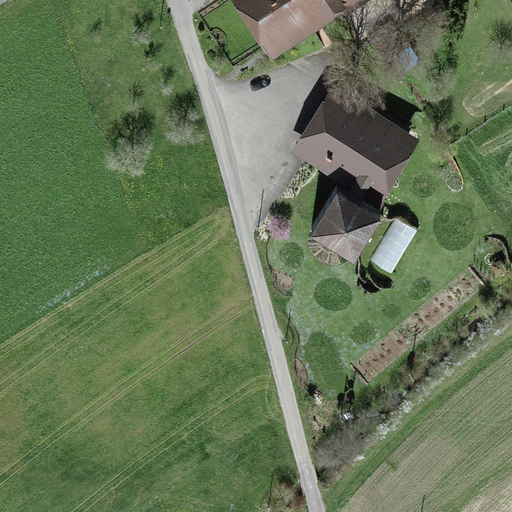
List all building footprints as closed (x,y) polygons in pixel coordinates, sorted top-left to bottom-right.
[(249,0),(275,39),(322,9),(316,0),(249,0)] [(316,0),(322,9),(335,0),(316,0)] [(387,56),(408,42),(399,28),(378,43),(387,56)] [(305,152),(370,191),(409,127),(344,88),(305,152)] [(312,226),(355,252),(381,209),(385,202),(369,193),(365,199),(338,183),(312,226)]
